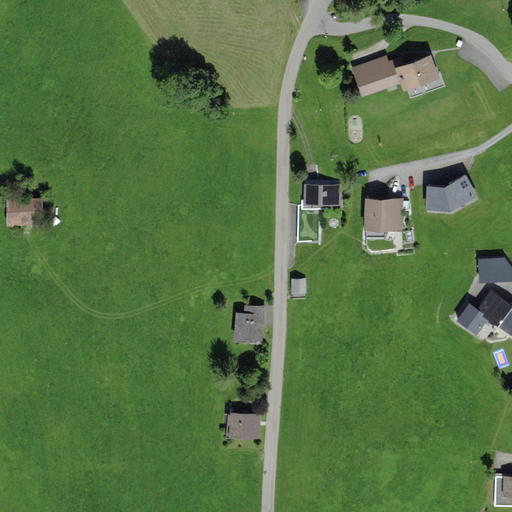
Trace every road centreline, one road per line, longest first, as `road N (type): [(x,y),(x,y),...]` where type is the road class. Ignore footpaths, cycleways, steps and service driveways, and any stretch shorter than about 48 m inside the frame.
road 1 (tertiary): [(267,511),(285,104),(311,18)]
road 2 (unclassified): [(511,76),(474,37),(440,25),(378,20),(337,29),(311,18)]
